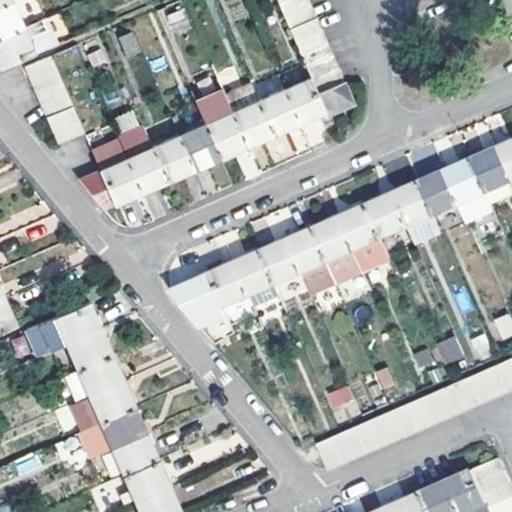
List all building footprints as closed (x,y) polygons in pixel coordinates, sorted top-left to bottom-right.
[(0,36),(23,26),(11,0),(0,4),(0,36)] [(311,6),(308,0),(288,0),(279,4),(285,17),(311,6)] [(317,19),(311,6),(285,17),(291,30),(317,19)] [(47,16),(23,26),(35,54),(58,44),(47,16)] [(322,31),(317,19),(291,30),(296,42),(322,31)] [(35,54),(23,26),(0,36),(0,63),(2,67),(21,59),(35,54)] [(141,50),(133,31),(120,37),(128,55),(141,50)] [(328,44),(322,31),(296,42),(302,55),(328,44)] [(333,56),(328,44),(302,55),(307,68),(333,56)] [(51,56),(24,67),(30,79),(56,69),(51,56)] [(339,70),(333,56),(307,68),(312,77),(313,81),(339,70)] [(92,83),(82,59),(66,67),(76,90),(92,83)] [(62,81),(56,69),(30,79),(35,92),(62,81)] [(344,82),(339,70),(313,81),(319,93),(344,82)] [(285,90),(300,122),(326,111),(319,93),(313,81),(312,77),(285,90)] [(67,93),(62,81),(35,92),(41,104),(67,93)] [(353,102),(344,82),(319,93),(326,111),(328,114),(353,102)] [(226,97),(247,146),(273,134),(259,101),(252,85),(226,97)] [(259,101),(273,134),(300,122),(285,90),(259,101)] [(73,106),(67,93),(41,104),(46,116),(59,112),(73,106)] [(221,157),(247,146),(226,97),(224,93),(198,105),(206,124),(221,157)] [(73,106),(59,112),(71,138),(84,133),(73,106)] [(59,112),(46,116),(59,144),(71,138),(59,112)] [(127,158),(142,191),(154,186),(168,180),(153,147),(143,123),(117,134),(119,139),(127,158)] [(180,136),(195,168),(221,157),(206,124),(180,136)] [(153,147),(168,180),(195,168),(180,136),(153,147)] [(92,151),(101,170),(116,203),(132,195),(142,191),(127,158),(119,139),(92,151)] [(511,140),(498,146),(511,177),(511,140)] [(511,177),(498,146),(472,158),(487,191),(508,181),(511,179),(511,177)] [(472,158),(446,169),(460,203),(469,223),(495,212),(491,202),(487,191),(472,158)] [(89,195),(106,187),(97,169),(80,177),(89,195)] [(446,169),(419,181),(434,214),(460,203),(446,169)] [(419,181),(393,192),(408,226),(434,214),(419,181)] [(487,191),(491,202),(511,193),(511,189),(508,181),(487,191)] [(99,211),(113,207),(108,189),(93,194),(99,211)] [(393,192),(367,204),(382,237),(408,226),(393,192)] [(367,204),(341,215),(364,270),(391,258),(382,237),(367,204)] [(341,215),(315,227),(338,281),(364,270),(341,215)] [(315,227),(288,238),(303,272),(312,293),(338,281),(315,227)] [(288,238),(262,250),(277,283),(303,272),(288,238)] [(262,250),(236,261),(250,295),(277,283),(262,250)] [(236,261),(210,273),(224,306),(250,295),(236,261)] [(250,295),(255,305),(281,294),(277,283),(250,295)] [(5,298),(0,300),(0,331),(17,324),(5,298)] [(98,320),(90,302),(56,316),(68,343),(102,328),(98,320)] [(68,343),(56,316),(29,329),(40,355),(68,343)] [(511,335),(511,321),(510,317),(496,323),(503,339),(511,335)] [(102,328),(68,343),(79,369),(113,354),(102,328)] [(485,338),(473,343),(477,352),(489,347),(485,338)] [(465,358),(458,341),(447,346),(454,362),(465,358)] [(429,353),(417,358),(423,370),(434,365),(429,353)] [(113,354),(79,369),(63,376),(75,402),(124,380),(113,354)] [(497,368),(507,392),(511,389),(511,368),(510,363),(497,368)] [(484,374),(494,398),(507,392),(497,368),(484,374)] [(392,373),(382,378),(388,391),(398,387),(392,373)] [(472,380),(482,403),(494,398),(484,374),(472,380)] [(124,380),(75,402),(71,404),(82,430),(102,421),(136,407),(127,385),(124,380)] [(459,385),(469,409),(482,403),(472,380),(459,385)] [(446,390),(457,414),(469,409),(459,385),(446,390)] [(354,400),(350,390),(333,397),(338,408),(354,400)] [(434,396),(444,420),(457,414),(446,390),(434,396)] [(421,401),(431,425),(444,420),(434,396),(421,401)] [(408,407),(419,431),(431,425),(421,401),(408,407)] [(68,405),(55,410),(64,429),(77,424),(68,405)] [(136,407),(102,421),(113,448),(147,432),(136,407)] [(396,412),(406,436),(419,431),(408,407),(396,412)] [(383,418),(394,442),(406,436),(396,412),(383,418)] [(370,423),(381,447),(394,442),(383,418),(370,423)] [(358,429),(368,453),(381,447),(370,423),(358,429)] [(345,434),(356,458),(368,453),(358,429),(345,434)] [(147,432),(113,448),(125,474),(159,459),(150,438),(147,432)] [(332,440),(343,464),(356,458),(345,434),(332,440)] [(332,440),(320,445),(330,469),(343,464),(332,440)] [(36,453),(11,459),(15,475),(40,469),(36,453)] [(499,457),(474,468),(480,481),(505,471),(499,457)] [(159,459),(125,474),(132,490),(137,499),(170,485),(159,459)] [(447,480),(461,511),(467,511),(489,502),(485,494),(480,481),(474,468),(454,477),(447,480)] [(510,483),(505,471),(480,481),(485,494),(510,483)] [(421,492),(430,511),(461,511),(447,480),(440,484),(421,492)] [(511,497),(511,486),(510,483),(485,494),(489,502),(491,507),(511,497)] [(170,485),(137,499),(141,511),(179,511),(182,511),(170,485)] [(137,499),(132,490),(121,495),(125,504),(137,499)] [(395,503),(398,511),(430,511),(421,492),(403,500),(395,503)] [(511,511),(511,497),(491,507),(493,511),(511,511)] [(375,511),(398,511),(395,503),(387,507),(375,511)]
